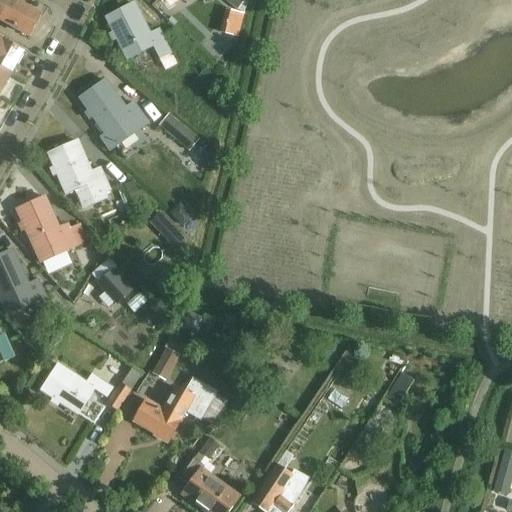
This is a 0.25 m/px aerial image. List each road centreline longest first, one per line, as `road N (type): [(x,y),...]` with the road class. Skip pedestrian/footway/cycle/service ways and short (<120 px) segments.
road 1 (residential): [(0,167),(83,11)]
road 2 (residential): [(96,511),(0,433)]
